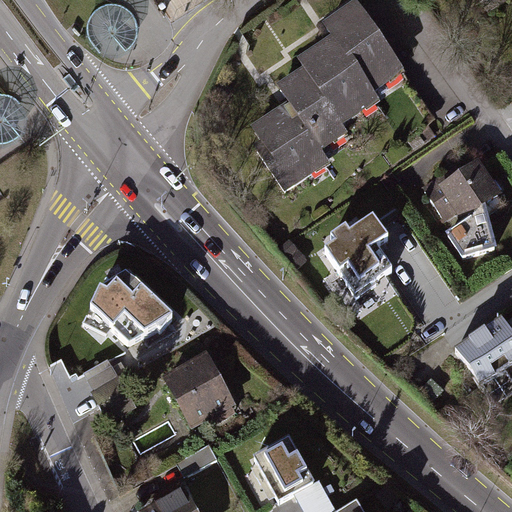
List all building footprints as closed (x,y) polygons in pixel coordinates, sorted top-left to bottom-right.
[(483,0),(489,9),(490,7),(501,0),(483,0)] [(135,21),(130,14),(123,9),(115,7),(107,7),(100,10),(94,15),(89,22),(88,30),(88,38),(92,45),(97,51),(104,56),(113,57),(121,56),(129,51),(134,45),(138,37),(138,29),(135,21)] [(379,78),(394,69),(356,11),(327,30),(336,43),(302,66),(307,74),(343,126),(360,114),(355,106),(384,86),(379,78)] [(323,139),(343,126),(307,74),(281,92),(292,108),(255,133),(265,148),(258,153),(286,194),(311,177),(305,169),(320,158),(317,154),(328,147),(323,139)] [(22,106),(17,100),(10,96),(2,93),(0,93),(0,143),(3,143),(11,141),(18,136),(22,130),(25,122),(25,114),(22,106)] [(484,210),(498,200),(477,168),(460,179),(456,171),(425,193),(440,215),(454,206),(465,223),(469,220),(471,224),(449,239),(463,261),(495,252),(484,210)] [(374,285),(391,274),(362,231),(350,239),(346,233),(332,242),(336,248),(327,255),(357,300),(375,288),(374,285)] [(124,321),(145,339),(172,326),(125,280),(100,295),(91,315),(112,334),(124,321)] [(511,327),(507,331),(502,323),(456,354),(479,390),(505,373),(511,383),(511,327)] [(201,359),(158,382),(163,391),(186,435),(229,413),(201,359)] [(114,380),(88,394),(106,427),(132,413),(114,380)] [(331,511),(290,435),(243,460),(270,510),(291,499),(297,511),(331,511)] [(210,447),(173,466),(177,474),(182,483),(218,464),(210,447)] [(191,511),(179,490),(140,511),(191,511)] [(358,511),(353,503),(337,511),(358,511)]
